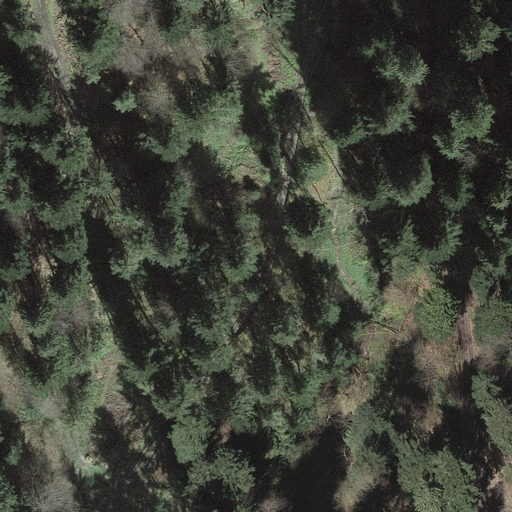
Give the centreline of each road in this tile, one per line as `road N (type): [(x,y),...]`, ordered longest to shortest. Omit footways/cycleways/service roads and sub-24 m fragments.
road 1 (track): [(333,0),(286,132),(256,296),(176,394),(109,511)]
road 2 (track): [(104,511),(47,396),(79,154),(61,74),(32,27),(29,0)]
road 3 (track): [(491,511),(432,141),(435,0)]
